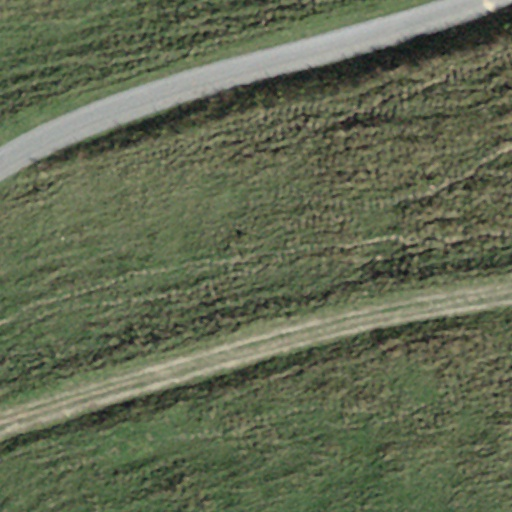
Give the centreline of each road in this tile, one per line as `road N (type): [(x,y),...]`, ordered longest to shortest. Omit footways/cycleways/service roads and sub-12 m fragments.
road 1 (track): [(0,419),(209,352),(511,290)]
road 2 (track): [(456,0),(35,142),(0,164)]
